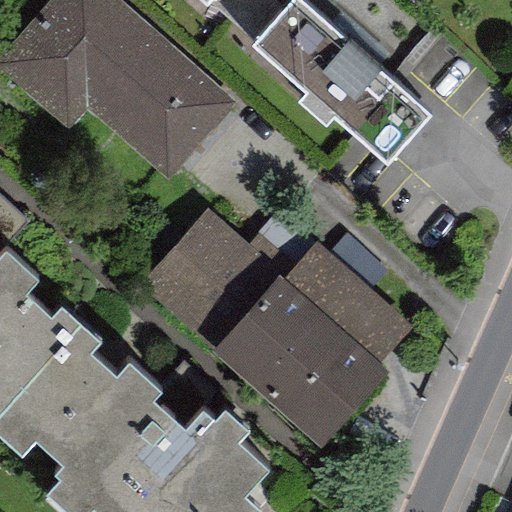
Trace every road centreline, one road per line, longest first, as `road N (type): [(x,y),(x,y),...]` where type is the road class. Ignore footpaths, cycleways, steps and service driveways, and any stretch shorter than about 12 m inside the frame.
road 1 (unknown): [(507,324),(279,160)]
road 2 (tertiary): [(425,511),(511,314)]
